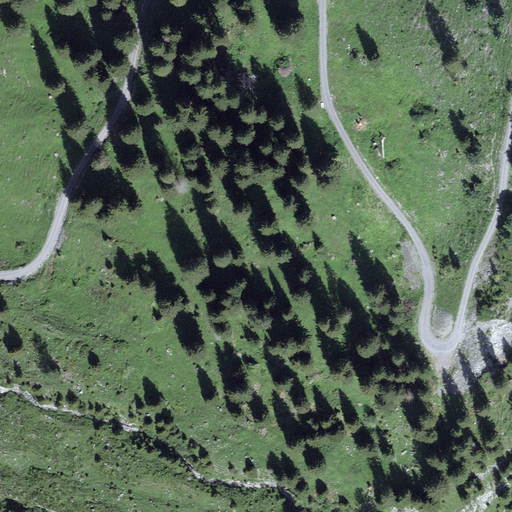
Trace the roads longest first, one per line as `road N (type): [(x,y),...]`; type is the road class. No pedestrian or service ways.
road 1 (track): [(322,0),(334,122),(426,257),(432,342),(451,343),(457,334),(470,275),(500,216),(511,116)]
road 2 (track): [(0,277),(42,260),(76,171),(129,93),(147,0)]
